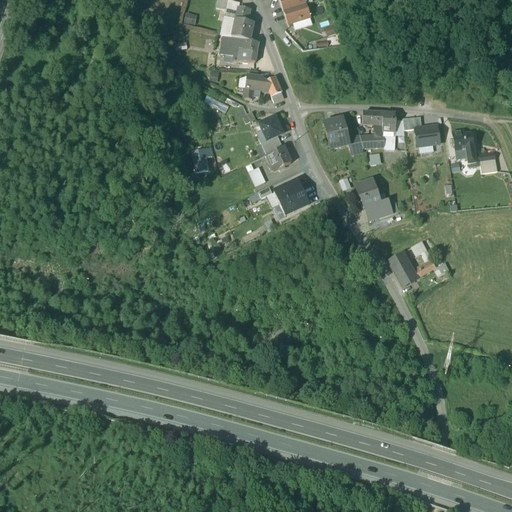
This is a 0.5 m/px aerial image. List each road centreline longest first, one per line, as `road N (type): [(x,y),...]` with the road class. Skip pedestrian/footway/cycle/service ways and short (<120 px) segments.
road 1 (residential): [(254,0),(317,174),(396,296),(434,382),(444,454),(430,511)]
road 2 (motorway): [(511,493),(268,417),(0,360)]
road 3 (motorway): [(0,381),(229,433),(491,511)]
road 4 (track): [(129,0),(203,85),(256,109),(293,111)]
